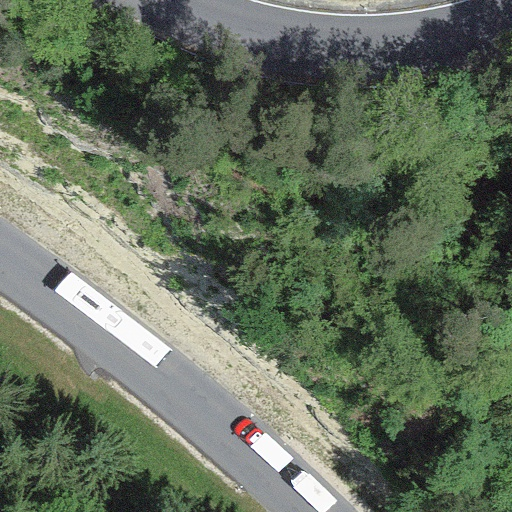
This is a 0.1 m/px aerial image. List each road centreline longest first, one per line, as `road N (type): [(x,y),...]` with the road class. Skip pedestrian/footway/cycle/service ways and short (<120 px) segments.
road 1 (tertiary): [(314,511),(164,379),(0,255)]
road 2 (tertiary): [(166,0),(250,34),(356,49),(411,46),(511,17)]
